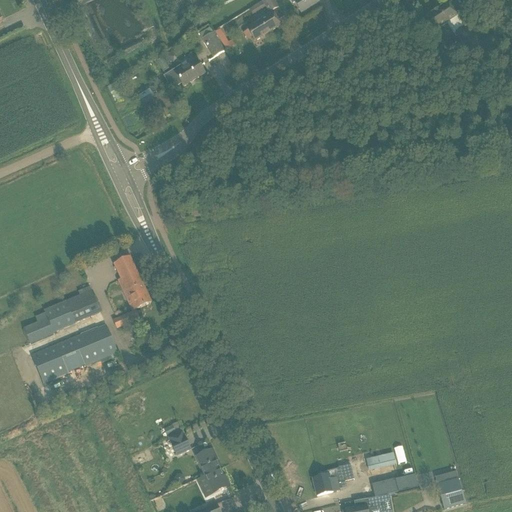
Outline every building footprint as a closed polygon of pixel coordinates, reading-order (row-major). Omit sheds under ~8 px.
[(155,0),(173,37),(223,9),(221,6),(234,0),(155,0)] [(265,0),(249,10),(252,14),(265,6),(270,14),(279,8),(273,0),(265,0)] [(297,0),(294,2),(301,14),(318,3),(316,0),(297,0)] [(426,18),(431,26),(435,32),(447,24),(454,35),(456,34),(472,59),(473,59),(481,53),(462,25),(464,24),(458,16),(456,17),(456,16),(453,12),(447,4),(426,18)] [(247,30),(255,42),(280,27),(273,15),(247,30)] [(492,31),(479,40),(486,50),(499,41),(492,31)] [(213,33),(203,39),(214,59),(225,52),(218,41),(214,35),(214,34),(213,33)] [(196,62),(184,70),(181,66),(164,77),(172,90),(181,84),(183,87),(204,74),(196,62)] [(240,67),(239,68),(243,75),(248,71),(244,65),(240,67)] [(120,90),(112,94),(116,101),(124,97),(120,90)] [(136,98),(142,106),(155,98),(150,90),(136,98)] [(195,160),(199,166),(208,161),(204,154),(195,160)] [(130,258),(114,265),(127,293),(125,294),(133,312),(136,311),(151,303),(130,258)] [(23,330),(29,345),(54,335),(53,333),(91,317),(100,313),(90,288),(78,293),(80,296),(66,301),(70,311),(47,319),(23,330)] [(66,301),(44,310),(47,319),(70,311),(66,301)] [(113,321),(117,329),(132,322),(128,315),(113,321)] [(31,357),(44,385),(118,354),(105,325),(31,357)] [(172,426),(164,431),(167,437),(176,433),(172,426)] [(169,439),(177,457),(190,450),(180,432),(169,439)] [(196,458),(205,476),(219,470),(211,451),(196,458)] [(366,461),(369,470),(394,465),(392,455),(366,461)] [(319,479),(313,480),(317,497),(327,495),(332,493),(332,492),(340,490),(346,488),(341,467),(338,468),(339,470),(318,475),(319,479)] [(205,476),(214,495),(228,488),(219,470),(205,476)] [(458,480),(437,486),(444,511),(465,505),(458,480)] [(376,484),(371,486),(375,498),(379,497),(376,484)] [(381,497),(380,497),(379,497),(375,498),(365,500),(367,507),(346,511),(343,511),(384,511),(382,499),(381,497)]
